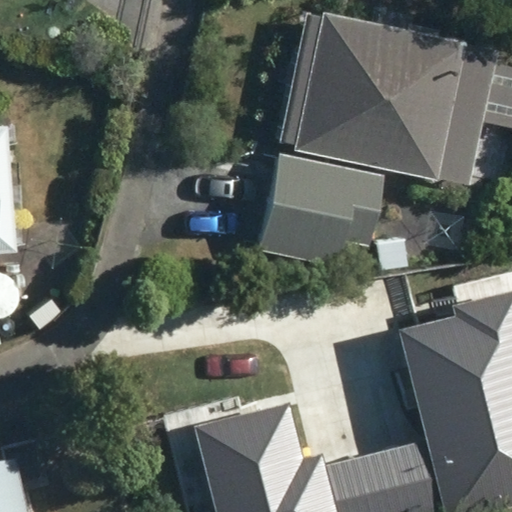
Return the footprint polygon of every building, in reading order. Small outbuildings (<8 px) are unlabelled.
[(493,49),(431,35),(432,27),(402,21),(400,30),(316,11),(312,25),(301,23),(275,141),(462,183),(493,49)] [(0,251),(9,251),(0,124),(0,251)] [(374,205),(342,198),(343,193),(270,178),(256,247),(330,262),(331,256),(362,263),(374,205)] [(303,458),(288,403),(195,427),(217,511),(489,511),(511,506),(511,289),(452,305),(455,315),(399,330),(427,439),(325,466),(322,454),(303,458)] [(0,511),(18,511),(8,469),(0,470),(0,511)]
